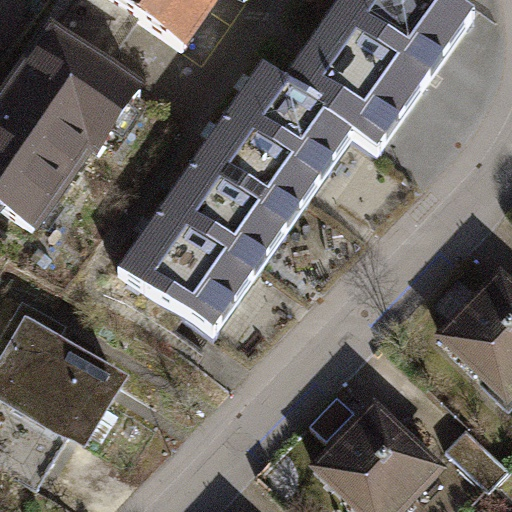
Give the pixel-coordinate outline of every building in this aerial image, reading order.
[(101,8),(89,0),(75,0),(0,114),(0,213),(45,243),(99,161),(117,173),(162,104),(97,61),(123,22),(101,8)] [(247,0),(105,0),(101,8),(123,22),(200,73),(247,0)] [(477,29),(435,0),(351,0),(351,1),(287,91),(265,75),(121,279),(218,347),(356,151),(380,168),(477,29)] [(511,283),(448,351),(511,410),(511,283)] [(137,387),(28,333),(0,389),(0,409),(100,460),(137,387)] [(434,511),(462,482),(385,413),(325,478),(362,511),(434,511)] [(511,484),(511,477),(472,442),(454,462),(497,501),(501,496),(511,484)] [(511,484),(501,496),(511,506),(511,484)]
